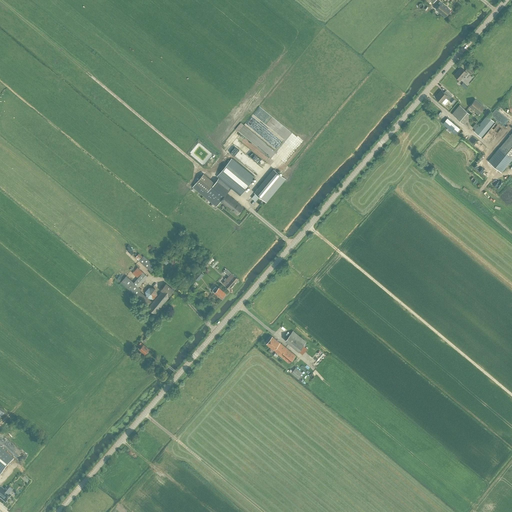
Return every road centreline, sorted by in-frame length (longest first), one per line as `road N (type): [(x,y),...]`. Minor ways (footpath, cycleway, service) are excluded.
road 1 (tertiary): [(57,511),(505,0)]
road 2 (track): [(511,395),(308,224)]
road 3 (track): [(225,152),(204,170),(86,72)]
road 4 (track): [(263,511),(144,414)]
